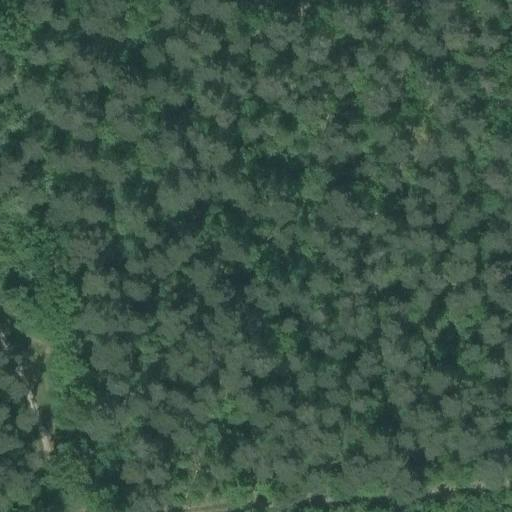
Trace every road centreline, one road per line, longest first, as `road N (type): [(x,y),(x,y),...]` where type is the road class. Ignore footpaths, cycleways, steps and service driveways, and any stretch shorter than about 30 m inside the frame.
road 1 (track): [(173,511),(511,480)]
road 2 (track): [(69,511),(34,391),(0,342)]
